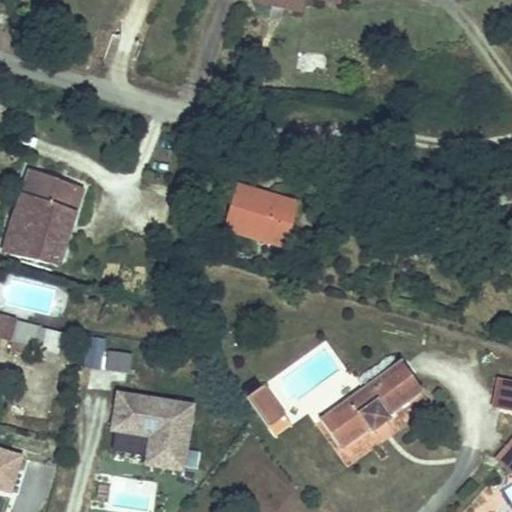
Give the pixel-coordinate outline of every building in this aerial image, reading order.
[(293,0),(250,0),(249,6),(298,16),(301,2),(293,0)] [(293,0),(301,2),(336,9),(337,0),(293,0)] [(79,190),(28,173),(20,199),(11,222),(7,236),(3,256),(57,267),(61,246),(72,213),(79,190)] [(258,206),(261,197),(239,191),(224,239),(289,259),(305,210),(279,202),(276,212),(258,206)] [(0,350),(5,352),(3,361),(27,367),(35,333),(0,324),(0,350)] [(91,366),(96,337),(81,335),(76,364),(91,366)] [(105,353),(102,374),(128,378),(132,357),(105,353)] [(395,362),(359,391),(319,424),(343,453),(373,429),(376,433),(383,428),(380,423),(384,420),(387,425),(395,420),(391,414),(418,392),(416,388),(395,362)] [(491,407),(511,410),(511,385),(496,382),(491,407)] [(176,469),(185,406),(109,395),(104,430),(142,436),(138,464),(176,469)] [(256,399),(241,413),(257,431),(272,417),(256,399)] [(257,431),(266,440),(281,427),(272,417),(257,431)] [(511,473),(511,441),(497,461),(511,473)] [(0,490),(8,493),(18,457),(0,452),(0,490)] [(511,503),(511,483),(503,488),(511,503)]
